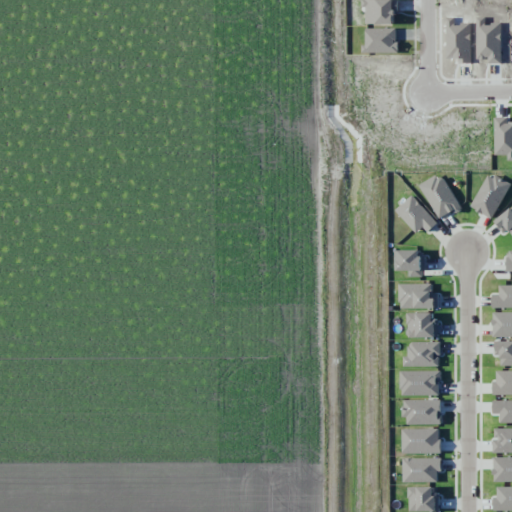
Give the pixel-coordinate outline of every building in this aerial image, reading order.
[(419,185),(440,220),(461,208),(439,173),(419,185)] [(492,219),(511,185),(490,173),(470,207),(492,219)] [(417,233),(423,227),(427,232),(438,223),(412,195),(395,211),(417,233)] [(511,207),(495,221),(505,233),(508,230),(511,234),(511,207)] [(409,271),(408,277),(424,277),(424,251),(399,250),(398,271),(409,271)] [(399,284),(400,309),(438,308),(437,295),(432,295),(432,283),(399,284)] [(493,309),(511,308),(511,285),(499,286),(500,294),(492,295),(493,309)] [(511,337),(511,312),(493,312),(493,337),(511,337)] [(438,337),(438,321),(433,321),(433,313),(407,313),(407,338),(438,337)] [(511,365),(511,341),(497,341),(497,351),(501,351),(501,366),(511,365)] [(404,367),(439,366),(439,356),(441,356),(441,342),(408,342),(408,356),(403,356),(404,367)] [(511,394),(511,370),(496,371),(497,380),(493,380),(493,395),(511,394)] [(440,371),(401,371),(400,395),(440,395),(440,371)] [(404,425),(441,424),(441,400),(404,400),(404,425)] [(511,400),(493,400),(493,414),(500,414),(500,423),(511,423),(511,400)] [(494,452),(511,452),(511,428),(493,428),(494,452)] [(403,453),(440,453),(440,429),(402,429),(403,453)] [(511,457),(494,457),(494,481),(511,481),(511,457)] [(402,458),(403,482),(438,482),(437,471),(441,471),(441,458),(402,458)] [(409,511),(438,511),(438,487),(408,487),(409,511)] [(494,511),(511,510),(511,487),(497,487),(497,497),(493,497),(494,511)]
